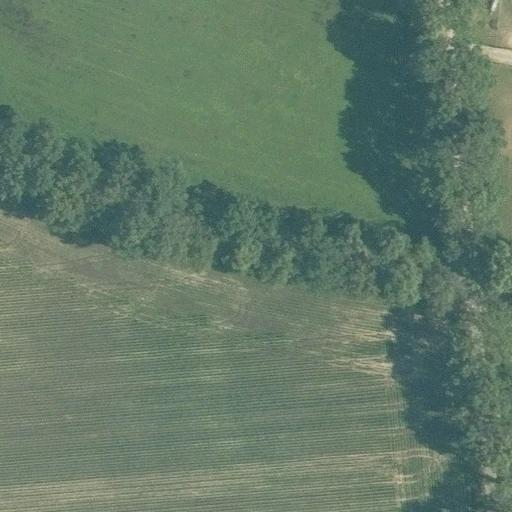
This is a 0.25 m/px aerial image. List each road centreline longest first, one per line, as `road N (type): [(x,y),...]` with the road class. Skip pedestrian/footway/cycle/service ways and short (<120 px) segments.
road 1 (unclassified): [(469,278),(292,247),(135,204),(0,147)]
road 2 (track): [(443,0),(469,278)]
road 3 (unclassified): [(491,511),(469,278)]
